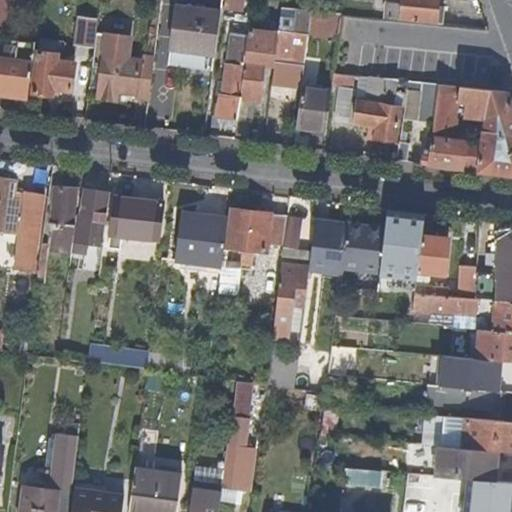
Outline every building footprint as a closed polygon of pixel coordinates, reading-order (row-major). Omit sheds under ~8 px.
[(240,10),(241,0),(221,0),(221,7),(240,10)] [(437,11),(437,0),(402,0),(402,7),(386,5),(385,20),(401,21),(442,25),(443,12),(437,11)] [(214,57),(220,12),(175,6),(169,50),(214,57)] [(293,35),(295,17),(310,18),(311,12),(280,9),(277,32),(293,35)] [(374,54),(374,42),(376,25),(360,24),(359,25),(347,24),(347,16),(341,15),(338,45),(347,46),(345,68),(372,71),(374,54)] [(92,48),(95,21),(80,19),(76,46),(92,48)] [(239,101),(247,35),(248,26),(237,24),(233,50),(229,49),(223,86),(218,86),(216,98),(219,98),(216,118),(236,121),(236,120),(239,101)] [(303,74),(308,37),(293,35),(277,32),(277,36),(272,70),(303,74)] [(272,70),(277,36),(247,35),(239,101),(252,103),(258,104),(262,69),(272,70)] [(134,96),(138,64),(121,61),(124,40),(96,36),(94,48),(88,91),(98,92),(98,99),(117,102),(118,94),(134,96)] [(382,54),(383,43),(374,42),(374,54),(382,54)] [(345,68),(347,46),(338,45),(338,46),(333,75),(344,76),(345,68)] [(15,61),(16,49),(5,48),(4,60),(15,61)] [(69,91),(73,66),(55,64),(55,56),(37,53),(31,94),(50,96),(51,89),(69,91)] [(0,89),(27,93),(31,63),(15,61),(4,60),(0,59),(0,89)] [(459,89),(461,68),(416,63),(415,75),(414,84),(459,89)] [(147,97),(152,65),(138,64),(134,96),(147,97)] [(414,84),(415,75),(398,73),(397,81),(407,83),(414,84)] [(354,90),(355,77),(344,76),(333,75),(332,87),(354,90)] [(388,92),(388,81),(370,79),(368,98),(367,105),(399,110),(401,94),(388,92)] [(457,105),(459,89),(414,84),(407,83),(406,92),(422,94),(418,123),(433,125),(436,103),(457,106),(457,105)] [(327,131),(331,91),(301,89),(296,128),(327,131)] [(511,134),(511,113),(506,93),(459,89),(457,105),(464,106),(463,118),(484,120),(483,132),(511,134)] [(418,123),(422,94),(406,92),(402,121),(418,123)] [(279,128),(283,98),(269,95),(265,126),(279,128)] [(147,104),(147,97),(134,96),(134,103),(147,104)] [(250,123),(252,103),(239,101),(236,120),(236,121),(250,123)] [(453,142),(457,106),(436,103),(433,125),(431,139),(453,142)] [(395,144),(399,110),(367,105),(360,104),(357,104),(355,126),(375,128),(373,141),(395,144)] [(235,133),(236,121),(216,118),(211,118),(210,130),(235,133)] [(326,138),(327,131),(296,128),(295,134),(326,138)] [(511,134),(483,132),(483,137),(482,145),(479,172),(511,176),(511,134)] [(462,170),(466,143),(453,142),(431,139),(428,165),(462,170)] [(479,172),(482,145),(477,145),(476,145),(466,143),(462,170),(479,172)] [(25,226),(29,194),(16,192),(17,181),(0,178),(0,258),(4,223),(25,226)] [(76,226),(77,200),(79,190),(56,187),(54,224),(61,225),(64,225),(76,226)] [(107,215),(107,213),(109,203),(110,194),(85,190),(83,201),(77,200),(76,226),(72,255),(73,257),(89,259),(91,245),(100,246),(107,215)] [(45,229),(49,197),(29,194),(25,226),(45,229)] [(158,241),(163,204),(115,197),(114,204),(112,216),(107,215),(104,235),(121,237),(158,241)] [(268,238),(271,214),(257,212),(258,206),(246,204),(245,211),(231,209),(226,246),(242,248),(254,250),(266,251),(268,238)] [(419,273),(423,235),(425,215),(389,210),(386,229),(381,269),(379,291),(417,294),(419,273)] [(221,266),(227,219),(183,213),(178,260),(221,266)] [(285,240),(288,216),(271,214),(268,238),(285,240)] [(302,258),(306,218),(289,216),(286,240),(284,256),(293,257),(302,258)] [(348,231),(349,223),(316,220),(315,228),(348,231)] [(381,269),(386,229),(349,223),(348,231),(343,266),(381,269)] [(511,302),(511,226),(499,224),(499,247),(491,246),(491,261),(499,261),(499,290),(502,290),(502,301),(511,302)] [(72,255),(76,226),(64,225),(59,261),(68,262),(69,254),(72,255)] [(41,261),(43,245),(45,229),(25,226),(21,259),(41,261)] [(343,266),(348,231),(315,228),(309,271),(331,273),(342,275),(343,266)] [(120,249),(121,237),(104,235),(103,247),(116,249),(120,249)] [(446,275),(450,238),(423,235),(419,273),(429,274),(446,275)] [(47,279),(52,246),(43,245),(41,261),(39,278),(47,279)] [(112,281),(116,249),(103,247),(98,279),(112,281)] [(252,265),(254,250),(242,248),(240,263),(252,265)] [(292,270),(293,257),(284,256),(282,270),(292,270)] [(477,299),(478,274),(478,267),(462,266),(461,297),(477,299)] [(305,305),(309,272),(292,270),(282,270),(272,343),(287,345),(290,330),(292,330),(296,304),(305,305)] [(455,291),(428,289),(429,274),(419,273),(417,294),(427,294),(455,297),(455,291)] [(502,301),(502,290),(499,290),(494,290),(495,286),(483,284),(484,274),(478,274),(477,299),(502,301)] [(511,332),(511,302),(502,301),(477,299),(461,297),(455,297),(427,294),(417,294),(414,324),(415,324),(477,329),(511,332)] [(511,362),(511,332),(477,329),(475,359),(480,359),(511,362)] [(0,350),(10,352),(12,335),(0,332),(0,350)] [(148,370),(151,355),(90,347),(88,362),(148,370)] [(177,373),(178,358),(151,355),(148,370),(177,373)] [(478,389),(480,359),(475,359),(439,356),(436,385),(478,389)] [(296,389),(299,361),(270,357),(267,385),(296,389)] [(164,391),(166,377),(150,374),(149,388),(164,391)] [(337,408),(341,378),(329,378),(327,393),(325,404),(326,405),(327,406),(327,407),(337,408)] [(493,415),(495,391),(478,389),(436,385),(429,385),(427,404),(486,409),(486,414),(493,415)] [(249,418),(252,397),(236,395),(233,416),(249,418)] [(251,491),(256,449),(246,448),(249,418),(233,416),(224,487),(251,491)] [(511,453),(511,422),(444,416),(441,447),(503,452),(511,453)] [(71,493),(79,431),(56,429),(49,490),(59,492),(71,493)] [(400,462),(401,444),(354,440),(352,468),(382,471),(384,460),(400,462)] [(485,480),(486,466),(501,467),(503,452),(441,447),(435,446),(433,475),(485,480)] [(501,481),(501,467),(486,466),(485,480),(501,481)] [(381,488),(382,471),(352,468),(345,468),(343,484),(381,488)] [(177,511),(183,477),(135,471),(129,511),(177,511)] [(56,511),(59,492),(49,490),(24,487),(20,511),(56,511)] [(68,511),(71,493),(59,492),(56,511),(68,511)] [(122,511),(124,496),(106,494),(106,500),(74,497),(72,511),(122,511)] [(220,511),(221,507),(222,501),(193,497),(190,511),(220,511)]
